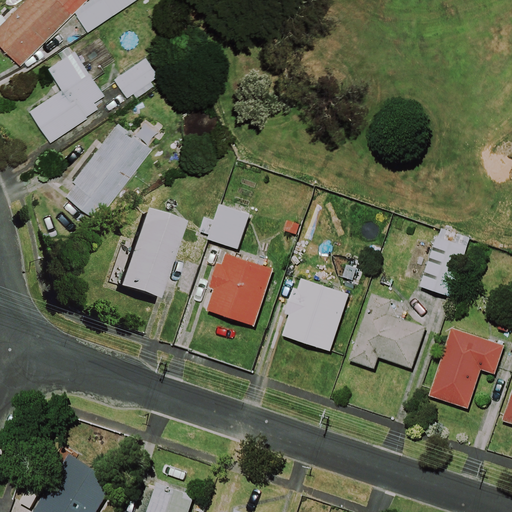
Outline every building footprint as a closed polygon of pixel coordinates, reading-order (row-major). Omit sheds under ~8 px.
[(0,43),(19,63),(74,10),(87,31),(137,0),(27,0),(6,20),(1,14),(0,15),(0,43)] [(106,93),(75,49),(48,68),(63,88),(30,111),(51,141),(98,108),(94,101),(106,93)] [(163,79),(147,56),(114,78),(130,101),(163,79)] [(96,221),(152,150),(119,124),(73,182),(75,184),(65,197),(96,221)] [(252,216),(222,205),(209,241),(239,252),(252,216)] [(181,228),(142,214),(116,290),(155,303),(181,228)] [(466,247),(436,237),(420,287),(450,297),(466,247)] [(275,272),(227,257),(223,267),(219,266),(210,291),(215,293),(208,313),(256,329),(275,272)] [(291,318),(284,340),(332,355),(351,297),(359,300),(363,285),(344,279),(340,292),(303,281),(299,292),(295,291),(287,317),(291,318)] [(391,301),(371,294),(349,360),(374,369),(378,357),(412,369),(426,328),(387,315),(391,301)] [(504,346),(452,328),(428,396),(467,410),(481,370),(494,375),(504,346)] [(511,389),(501,422),(511,425),(511,389)] [(64,454),(35,511),(97,511),(114,478),(86,464),(64,454)] [(192,511),(197,498),(157,485),(148,511),(192,511)]
